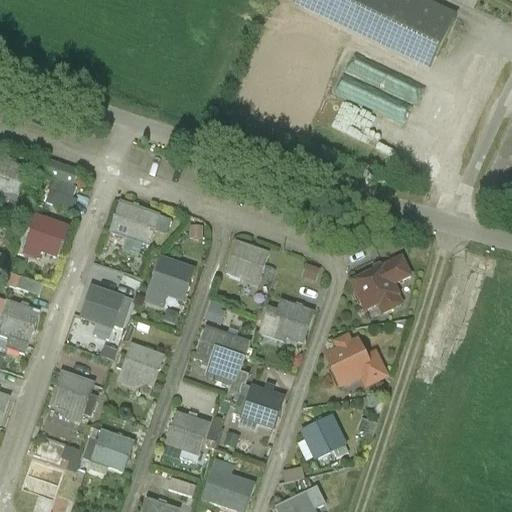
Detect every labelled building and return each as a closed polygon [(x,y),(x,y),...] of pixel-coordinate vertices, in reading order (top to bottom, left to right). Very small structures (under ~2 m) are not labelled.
[(455,21),(411,0),(309,0),(436,60),(455,21)] [(79,174),(45,162),(39,178),(54,183),(73,190),(79,174)] [(27,174),(0,164),(0,197),(2,198),(0,202),(1,202),(0,205),(0,215),(11,220),(15,208),(17,203),(18,203),(19,199),(19,198),(27,174)] [(73,190),(54,183),(50,194),(58,197),(73,202),(77,191),(73,190)] [(50,194),(46,206),(54,209),(54,208),(58,197),(50,194)] [(73,202),(58,197),(54,208),(72,215),(73,202)] [(152,218),(121,207),(111,236),(141,247),(143,242),(144,242),(149,228),(152,218)] [(68,232),(37,221),(33,233),(26,230),(22,243),(28,245),(26,253),(24,252),(24,254),(25,254),(24,257),(39,262),(41,255),(58,261),(68,232)] [(149,228),(144,242),(143,242),(141,247),(149,249),(156,230),(149,228)] [(268,258),(236,247),(226,276),(243,282),(242,285),(257,291),(260,281),(264,268),(268,258)] [(401,262),(353,285),(358,297),(363,294),(371,311),(378,307),(397,298),(392,289),(410,280),(401,262)] [(193,275),(161,264),(153,289),(147,305),(162,310),(166,299),(183,305),(193,275)] [(271,271),(264,268),(260,281),(267,284),(271,271)] [(307,268),(303,281),(318,285),(322,273),(307,268)] [(43,288),(20,281),(16,292),(39,300),(43,288)] [(132,306),(91,292),(81,321),(98,327),(94,338),(109,344),(109,343),(114,330),(122,333),(132,306)] [(397,298),(378,307),(382,317),(401,308),(397,298)] [(39,317),(0,303),(0,320),(2,321),(0,325),(0,343),(9,346),(7,352),(24,358),(39,317)] [(206,323),(223,328),(229,310),(213,304),(206,323)] [(313,317),(281,306),(278,316),(273,331),(271,336),(303,346),(313,317)] [(268,313),(261,332),(271,336),(273,331),(278,316),(268,313)] [(250,348),(206,333),(196,362),(211,367),(207,380),(232,389),(230,394),(231,396),(239,399),(242,388),(243,389),(247,380),(240,377),(250,348)] [(357,346),(327,361),(333,372),(337,370),(345,387),(371,374),(357,346)] [(163,361),(132,350),(127,364),(123,374),(138,379),(136,384),(153,390),(163,361)] [(120,362),(116,371),(123,374),(127,364),(120,362)] [(378,371),(371,374),(376,385),(383,381),(378,371)] [(93,389),(62,378),(51,408),(67,413),(64,421),(80,427),(83,419),(90,399),(93,389)] [(243,389),(242,388),(239,399),(237,404),(246,408),(243,416),(244,416),(242,421),(273,432),(283,403),(243,389)] [(0,428),(9,403),(0,399),(0,428)] [(90,399),(83,419),(90,421),(97,401),(90,399)] [(246,408),(237,404),(232,418),(242,421),(244,416),(243,416),(246,408)] [(208,429),(177,418),(167,447),(183,453),(180,461),(195,467),(208,429)] [(331,422),(301,436),(306,445),(310,443),(319,462),(333,455),(345,450),(331,422)] [(134,446),(102,435),(93,460),(108,465),(106,469),(123,475),(134,446)] [(53,440),(44,457),(74,475),(84,458),(53,440)] [(216,444),(208,442),(205,450),(214,453),(216,444)] [(345,450),(333,455),(336,463),(348,457),(345,450)] [(64,474),(31,462),(21,493),(38,499),(33,511),(51,511),(56,498),(64,474)] [(234,470),(215,464),(202,504),(226,511),(246,511),(255,488),(231,479),(234,470)] [(287,484),(306,482),(305,472),(286,474),(287,484)] [(196,490),(172,482),(168,493),(192,501),(196,490)] [(316,492),(276,511),(275,511),(316,511),(324,509),(316,492)] [(56,498),(51,511),(66,511),(69,502),(56,498)]
